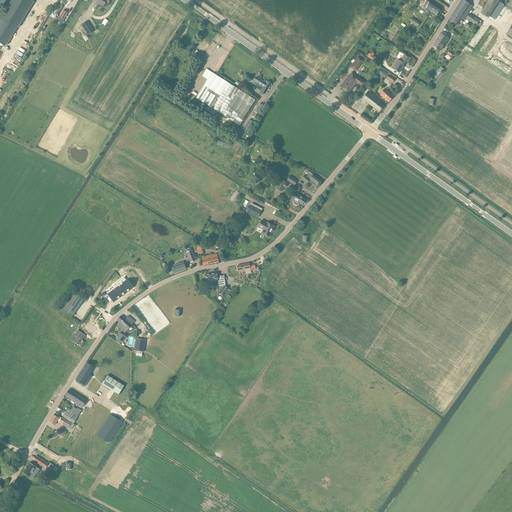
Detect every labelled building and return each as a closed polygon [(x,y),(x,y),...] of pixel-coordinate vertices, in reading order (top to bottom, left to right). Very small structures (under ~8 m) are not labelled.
[(0,41),(7,46),(17,28),(18,28),(34,2),(31,0),(11,0),(1,18),(0,20),(0,41)] [(461,0),(449,20),(453,23),(456,25),(461,18),(464,20),(472,6),(462,0),(461,0)] [(489,0),(481,13),(485,16),(488,18),(499,0),(489,0)] [(425,10),(429,13),(430,11),(433,7),(431,6),(431,5),(432,4),(427,1),(423,7),(426,9),(425,10)] [(433,7),(430,11),(436,15),(440,9),(432,4),(431,5),(431,6),(433,7)] [(63,21),(68,13),(63,10),(58,19),(63,21)] [(469,14),(466,19),(476,25),(478,22),(479,23),(480,21),(469,14)] [(412,17),(409,21),(418,27),(420,23),(412,17)] [(87,21),(82,25),(88,35),(94,32),(87,21)] [(432,47),(436,50),(438,51),(440,48),(442,49),(449,38),(441,33),(432,47)] [(394,47),(388,58),(394,61),(401,51),(394,47)] [(395,71),(396,71),(399,73),(403,66),(401,65),(402,63),(405,65),(405,63),(407,64),(411,58),(404,54),(400,60),(400,59),(399,61),(398,60),(392,69),(395,71)] [(357,57),(350,68),(355,72),(363,62),(357,57)] [(509,75),(511,69),(491,58),(488,63),(509,75)] [(381,69),(378,75),(385,79),(388,74),(381,69)] [(212,73),(196,98),(239,126),(255,100),(212,73)] [(362,87),(365,83),(352,73),(341,87),(348,93),(355,83),(362,87)] [(395,79),(389,74),(386,79),(392,83),(395,79)] [(252,84),(257,87),(258,90),(261,92),(259,94),(263,96),(264,94),(265,94),(271,84),(267,81),(266,83),(256,77),(252,84)] [(393,96),(389,93),(385,89),(380,96),(389,102),(393,96)] [(369,91),(363,99),(379,112),(384,106),(379,102),(381,100),(369,91)] [(264,106),(261,104),(257,101),(249,114),(256,119),(259,115),(264,106)] [(249,120),(239,136),(244,139),(254,123),(249,120)] [(320,181),(313,175),(310,173),(307,177),(305,175),(301,179),(303,180),(307,183),(310,180),(317,185),(320,181)] [(289,176),(289,177),(287,180),(295,186),(297,181),(289,176)] [(281,179),(276,188),(282,192),(284,188),(285,189),(287,185),(286,184),(287,183),(281,179)] [(296,193),(296,194),(293,193),(291,195),(294,197),(292,200),(294,202),(298,204),(299,203),(302,205),(306,200),(296,193)] [(251,205),(247,213),(258,218),(262,210),(251,205)] [(261,220),(257,227),(263,230),(261,233),(270,238),(272,233),(274,230),(276,226),(267,222),(266,223),(261,220)] [(191,248),(186,250),(191,263),(195,261),(191,248)] [(202,258),(202,261),(203,266),(218,262),(217,255),(202,258)] [(172,268),(172,269),(171,269),(171,271),(171,273),(173,273),(174,273),(174,274),(186,269),(183,262),(174,265),(175,267),(172,268)] [(237,266),(238,271),(250,269),(251,270),(256,269),(255,264),(250,266),(249,263),(237,266)] [(219,294),(223,297),(225,298),(223,302),(225,303),(227,299),(229,296),(228,295),(230,291),(228,290),(229,289),(224,286),(224,287),(224,286),(226,286),(224,276),(220,276),(218,277),(217,275),(213,276),(212,273),(208,274),(209,275),(205,276),(206,283),(207,283),(208,287),(214,286),(213,282),(218,281),(220,292),(219,294)] [(114,302),(133,288),(127,281),(120,286),(118,285),(107,293),(114,302)] [(72,316),(84,300),(72,291),(60,307),(72,316)] [(121,329),(124,326),(127,329),(134,321),(128,316),(125,319),(121,316),(117,320),(120,323),(117,326),(121,329)] [(94,325),(90,331),(97,336),(102,330),(94,325)] [(80,332),(73,342),(83,349),(90,339),(80,332)] [(122,343),(126,338),(120,333),(116,339),(122,343)] [(136,339),(134,351),(144,353),(146,340),(136,339)] [(94,368),(87,363),(76,380),(85,386),(92,375),(90,374),(94,368)] [(107,375),(102,384),(93,379),(87,388),(105,399),(111,390),(119,395),(124,386),(107,375)] [(76,405),(80,407),(82,408),(87,401),(74,393),(69,390),(66,396),(77,403),(76,405)] [(63,417),(74,424),(81,412),(84,414),(90,405),(86,402),(81,410),(78,408),(77,409),(73,407),(71,410),(68,409),(63,417)] [(95,436),(111,411),(98,402),(82,427),(95,436)] [(129,418),(128,420),(129,423),(130,426),(132,428),(134,429),(137,429),(140,429),(142,428),(144,426),(145,423),(146,420),(145,418),(144,415),(142,413),(140,412),(137,412),(134,412),(132,413),(130,415),(129,418)] [(96,436),(109,444),(122,422),(110,414),(96,436)] [(57,421),(68,428),(71,424),(62,418),(58,416),(57,417),(54,415),(49,421),(54,425),(57,421)] [(33,460),(42,466),(45,468),(48,463),(45,462),(36,456),(33,460)] [(25,469),(22,473),(29,477),(33,471),(35,473),(37,474),(40,470),(36,467),(30,462),(27,465),(25,469)]
